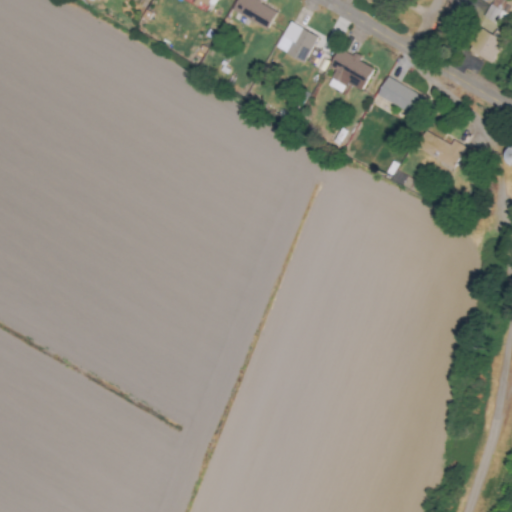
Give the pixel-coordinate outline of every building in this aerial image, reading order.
[(197,0),(194,7),(207,13),(213,0),(197,0)] [(276,11),(251,0),(236,0),(231,13),(267,29),(276,11)] [(485,0),(473,57),(494,61),(501,31),(495,30),(502,1),(496,0),(485,0)] [(317,37),(289,23),(281,38),(291,43),(285,55),(303,64),(317,37)] [(374,68),(352,56),(339,49),(328,67),(335,71),(330,80),(357,96),(374,68)] [(412,115),(421,96),(386,78),(376,96),(412,115)] [(452,140),(448,146),(425,132),(415,148),(451,170),(465,148),(452,140)]
